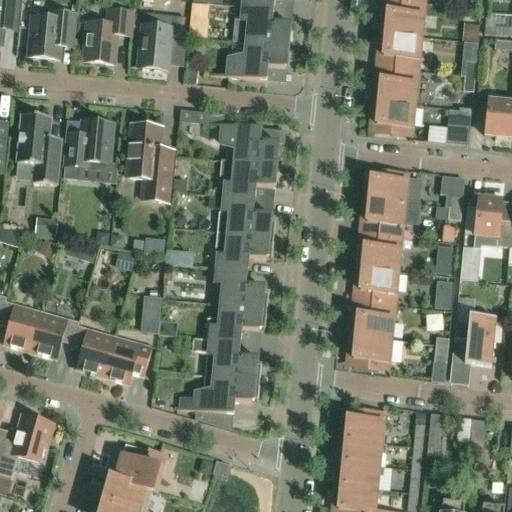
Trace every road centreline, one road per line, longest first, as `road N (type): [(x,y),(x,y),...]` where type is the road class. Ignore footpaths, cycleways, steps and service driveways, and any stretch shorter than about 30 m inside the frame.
road 1 (residential): [(0,79),(330,110)]
road 2 (unclassified): [(303,376),(326,154)]
road 3 (residential): [(511,405),(303,376)]
road 4 (residential): [(96,403),(294,462)]
road 5 (residential): [(511,171),(326,154)]
